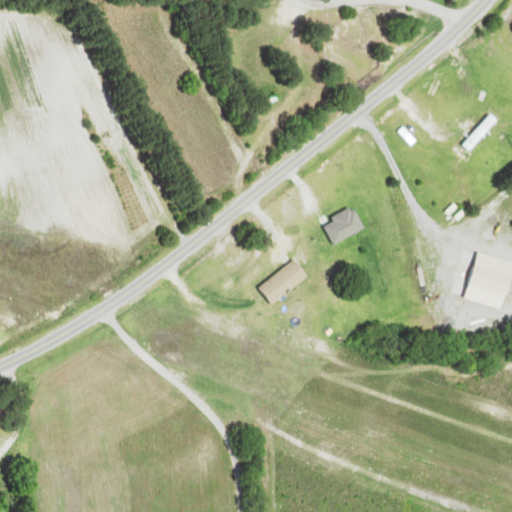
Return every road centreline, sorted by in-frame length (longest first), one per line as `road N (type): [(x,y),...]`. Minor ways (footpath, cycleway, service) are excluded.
road 1 (residential): [(0,366),(145,280),(426,58),(486,0)]
road 2 (residential): [(248,511),(246,468),(227,426),(102,311)]
